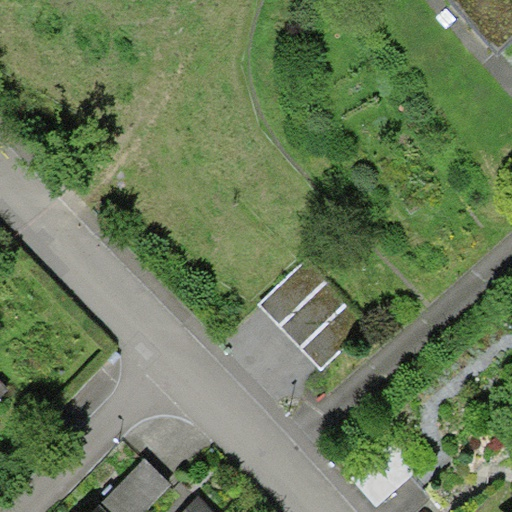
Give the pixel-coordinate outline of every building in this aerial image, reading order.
[(511,0),(452,0),(499,56),(511,45),(511,0)] [(331,236),(256,296),(323,378),(398,318),(331,236)] [(0,379),(0,414),(17,398),(0,379)] [(144,457),(99,504),(107,511),(143,511),(171,483),(144,457)] [(215,511),(198,496),(182,511),(215,511)]
